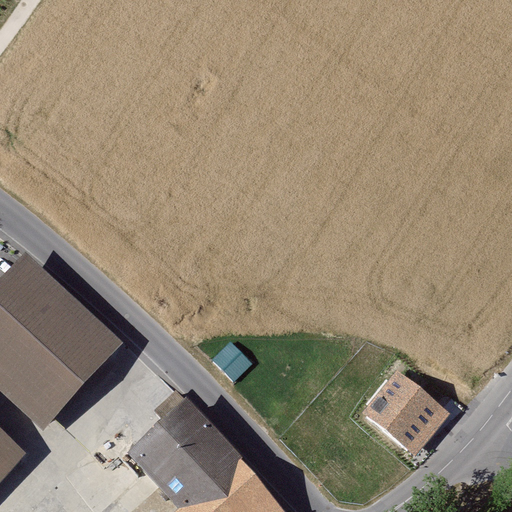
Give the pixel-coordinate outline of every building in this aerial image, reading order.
[(19,275),(0,296),(0,366),(54,417),(108,357),(19,275)] [(409,454),(441,418),(399,384),(369,418),(409,454)] [(191,511),(210,495),(225,511),(280,511),(190,413),(193,411),(179,396),(158,415),(171,430),(138,461),(185,511),(191,511)] [(0,486),(22,462),(0,441),(0,486)] [(225,511),(210,495),(191,511),(225,511)]
